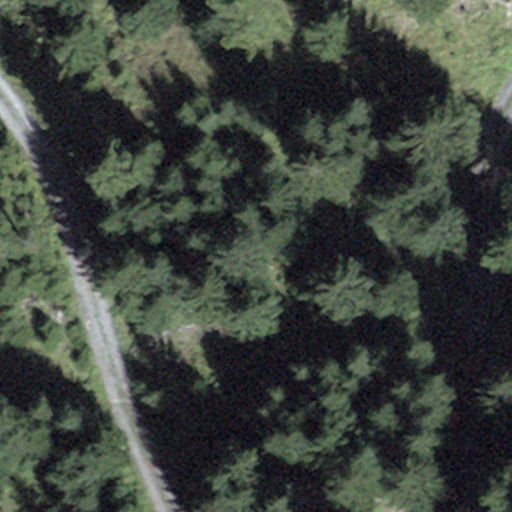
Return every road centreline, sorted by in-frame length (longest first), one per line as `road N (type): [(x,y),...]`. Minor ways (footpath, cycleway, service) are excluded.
road 1 (track): [(0,92),(35,142),(155,511)]
road 2 (track): [(483,511),(492,453),(463,223),(511,123)]
